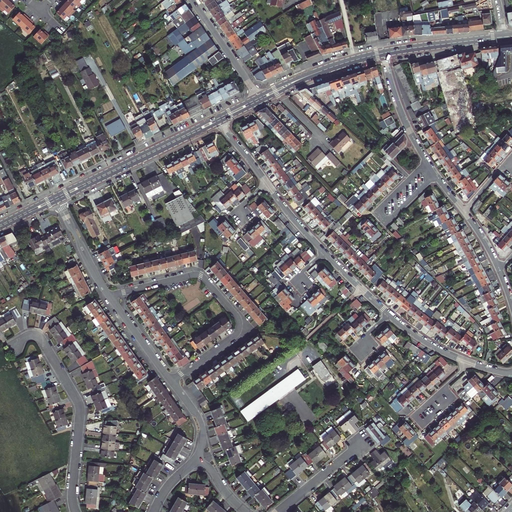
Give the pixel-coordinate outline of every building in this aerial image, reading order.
[(0,0),(0,9),(8,0),(0,0)] [(8,0),(0,9),(0,10),(2,13),(4,11),(8,15),(15,8),(12,5),(10,4),(12,2),(8,0)] [(82,0),(69,0),(70,0),(67,3),(66,4),(65,3),(60,8),(61,9),(60,11),(57,14),(64,20),(68,16),(70,18),(75,12),(73,10),(77,7),(79,8),(82,5),(80,3),(82,0)] [(165,7),(167,10),(181,0),(166,0),(166,1),(165,1),(168,5),(167,6),(165,7)] [(171,15),(172,15),(185,5),(183,3),(181,0),(167,10),(171,15)] [(215,0),(206,7),(208,9),(210,12),(218,6),(216,3),(220,0),(215,0)] [(298,6),(301,11),(312,5),(310,0),(301,4),(298,6)] [(211,14),(213,17),(221,11),(219,8),(226,4),(224,1),(218,6),(210,12),(211,14)] [(455,12),(455,13),(473,9),(474,13),(475,13),(477,12),(475,7),(474,4),(457,7),(458,11),(455,12)] [(172,15),(176,20),(189,10),(186,7),(185,5),(172,15)] [(215,20),(217,22),(224,17),(229,14),(231,12),(234,10),(232,7),(226,11),(225,9),(221,11),(213,17),(215,20)] [(445,9),(438,11),(440,19),(443,19),(447,18),(446,15),(445,9)] [(179,22),(182,26),(194,17),(191,14),(189,10),(176,20),(173,22),(175,25),(179,22)] [(399,13),(399,18),(405,17),(408,17),(408,20),(410,20),(410,16),(410,15),(409,11),(399,13)] [(432,12),(425,13),(427,27),(429,33),(429,36),(432,36),(436,35),(443,35),(442,22),(440,22),(440,24),(434,24),(433,18),(433,17),(432,12)] [(339,13),(319,21),(332,53),(339,51),(343,50),(340,43),(335,45),(327,26),(333,23),(336,31),(340,29),(343,38),(345,38),(339,13)] [(427,27),(425,13),(418,15),(420,26),(420,28),(420,34),(419,36),(422,36),(425,36),(429,36),(429,33),(427,27)] [(488,13),(478,15),(479,17),(480,17),(481,23),(483,23),(489,22),(488,13)] [(23,17),(19,14),(13,21),(21,28),(29,20),(26,17),(25,19),(23,17)] [(420,26),(418,15),(410,16),(410,20),(412,36),(416,36),(419,36),(420,34),(420,28),(420,26)] [(392,24),(392,28),(393,32),(394,32),(395,38),(400,37),(397,16),(394,16),(395,23),(392,24)] [(194,17),(182,26),(177,30),(184,40),(188,37),(199,28),(201,27),(198,22),(194,17)] [(224,17),(217,22),(218,25),(219,27),(227,21),(226,19),(224,17)] [(463,17),(456,17),(457,22),(455,22),(456,25),(457,34),(460,34),(462,33),(461,24),(460,22),(464,21),(464,22),(466,22),(466,19),(463,20),(463,17)] [(21,28),(29,36),(35,28),(32,25),(30,24),(32,22),(29,20),(21,28)] [(230,20),(227,21),(219,27),(221,29),(222,31),(226,28),(226,29),(230,26),(233,24),(230,20)] [(467,24),(468,32),(475,31),(482,30),(481,25),(480,20),(477,21),(477,22),(470,23),(466,23),(467,24)] [(303,22),(311,36),(321,56),(324,56),(332,53),(319,21),(317,22),(315,23),(314,22),(307,24),(306,24),(305,21),(303,22)] [(238,38),(230,43),(236,51),(241,59),(249,54),(251,57),(256,53),(250,42),(255,39),(265,32),(263,27),(260,23),(242,36),(238,38)] [(224,33),(225,35),(233,30),(231,27),(234,26),(233,24),(230,26),(226,29),(226,28),(222,31),(224,33)] [(207,35),(204,30),(202,32),(199,28),(188,37),(192,42),(187,45),(193,54),(197,51),(211,41),(207,35)] [(233,30),(225,35),(226,37),(227,39),(232,36),(232,37),(236,35),(235,34),(237,33),(239,32),(237,30),(234,31),(233,30)] [(40,31),(34,38),(42,45),(50,37),(47,34),(45,36),(44,34),(40,31)] [(376,40),(375,32),(364,34),(366,42),(370,41),(376,40)] [(232,36),(227,39),(229,40),(230,43),(238,38),(236,35),(232,37),(232,36)] [(321,56),(311,36),(305,39),(313,53),(304,57),(307,62),(321,56)] [(262,49),(255,39),(250,42),(256,53),(257,53),(262,49)] [(184,40),(162,56),(171,71),(193,54),(187,45),(184,40)] [(214,45),(211,41),(197,51),(193,54),(171,71),(178,85),(186,78),(193,73),(198,69),(202,66),(205,64),(208,61),(206,58),(217,50),(214,45)] [(491,79),(496,77),(499,71),(505,71),(505,55),(511,55),(510,52),(511,51),(510,45),(500,46),(501,56),(500,62),(494,73),(493,76),(491,79)] [(290,46),(283,49),(278,52),(286,65),(290,63),(292,62),(293,63),(298,61),(290,46)] [(211,59),(219,53),(217,50),(206,58),(208,61),(211,59)] [(286,65),(278,52),(278,51),(271,55),(269,53),(266,54),(266,55),(270,61),(274,67),(278,74),(284,72),(288,70),(286,65)] [(211,59),(215,65),(223,59),(222,56),(219,53),(211,59)] [(458,56),(462,70),(471,67),(471,65),(474,65),(477,65),(477,64),(483,62),(483,60),(482,53),(475,55),(475,54),(465,56),(465,54),(458,56)] [(249,54),(241,59),(244,63),(251,58),(251,57),(249,54)] [(458,55),(434,62),(438,77),(446,103),(450,116),(473,109),(462,70),(458,56),(458,55)] [(263,63),(272,77),(275,76),(278,74),(274,67),(270,61),(267,63),(264,57),(261,59),(263,63)] [(84,66),(81,59),(73,63),(83,81),(91,76),(87,69),(85,65),(84,66)] [(223,59),(215,65),(213,67),(215,69),(225,62),(224,60),(223,59)] [(267,80),(272,77),(263,63),(261,64),(258,61),(257,60),(254,62),(258,68),(251,73),(256,80),(262,82),(267,80)] [(434,90),(434,91),(437,90),(433,79),(438,77),(434,62),(426,64),(432,85),(434,90)] [(412,65),(417,81),(421,80),(422,86),(424,92),(427,91),(427,90),(426,87),(419,64),(418,63),(412,65)] [(423,63),(419,64),(426,87),(432,85),(426,64),(424,65),(423,63)] [(364,71),(367,80),(376,78),(383,99),(387,97),(376,67),(364,71)] [(367,80),(364,71),(357,73),(361,85),(368,83),(367,80)] [(357,73),(349,76),(354,88),(359,103),(362,102),(358,89),(362,88),(361,85),(357,73)] [(349,76),(341,79),(347,97),(351,96),(349,90),(354,88),(349,76)] [(217,92),(222,101),(229,97),(239,92),(234,82),(224,87),(223,84),(221,84),(218,86),(214,79),(211,81),(217,92)] [(341,79),(335,81),(338,90),(341,90),(345,102),(348,101),(347,97),(341,79)] [(335,81),(329,83),(333,97),(336,96),(340,106),(343,106),(338,90),(335,81)] [(306,90),(313,96),(325,92),(327,97),(329,96),(331,101),(335,106),(336,105),(333,97),(329,83),(306,90)] [(204,92),(205,96),(211,107),(214,105),(217,104),(210,91),(208,87),(205,88),(206,91),(204,92)] [(222,101),(217,92),(215,93),(212,89),(210,91),(217,104),(219,102),(222,101)] [(300,93),(313,104),(317,100),(313,96),(306,90),(300,93)] [(205,96),(197,100),(203,111),(207,109),(211,107),(205,96)] [(187,102),(194,116),(200,113),(203,111),(197,100),(196,98),(196,97),(187,102)] [(319,110),(324,106),(317,100),(313,104),(319,110)] [(412,104),(416,112),(422,108),(419,101),(413,104),(412,104)] [(168,106),(171,112),(174,116),(178,124),(181,123),(183,122),(178,112),(176,113),(170,102),(167,103),(168,106)] [(181,106),(183,110),(184,109),(189,118),(192,117),(194,116),(187,102),(180,105),(181,106)] [(286,110),(281,104),(278,107),(284,113),(286,110)] [(176,125),(178,124),(174,116),(171,112),(168,106),(166,107),(165,105),(158,108),(159,111),(154,114),(157,120),(164,115),(167,120),(165,121),(168,126),(169,125),(170,126),(172,125),(173,127),(176,125)] [(184,109),(183,110),(181,106),(180,105),(175,107),(178,112),(183,122),(186,120),(189,118),(184,109)] [(319,110),(326,117),(330,112),(324,106),(319,110)] [(269,117),(266,120),(267,121),(274,115),(267,108),(263,110),(269,117)] [(417,118),(418,118),(426,114),(423,108),(422,108),(416,112),(414,113),(417,118)] [(258,112),(264,118),(266,120),(269,117),(263,110),(258,112)] [(256,113),(257,114),(263,120),(264,118),(258,112),(256,113)] [(333,123),(337,118),(330,112),(326,117),(333,123)] [(382,116),(384,120),(393,116),(392,116),(390,112),(382,116)] [(426,114),(418,118),(423,129),(430,125),(432,124),(437,122),(434,116),(432,117),(430,112),(426,114)] [(266,123),(269,126),(277,119),(274,115),(267,121),(266,123)] [(148,140),(152,137),(145,124),(141,116),(133,120),(136,125),(142,136),(143,138),(145,141),(148,140)] [(384,120),(388,127),(396,123),(393,116),(384,120)] [(249,124),(255,136),(258,142),(260,141),(258,136),(262,134),(260,131),(266,128),(259,119),(249,124)] [(269,126),(272,130),(280,122),(277,119),(269,126)] [(145,124),(152,137),(155,136),(158,134),(159,133),(152,120),(145,124)] [(106,128),(108,133),(112,131),(114,136),(124,130),(119,121),(106,128)] [(280,122),(272,130),(277,134),(285,126),(280,122)] [(320,123),(318,125),(325,132),(327,129),(320,123)] [(248,140),(252,137),(255,136),(249,124),(242,128),(247,138),(248,140)] [(438,133),(432,124),(430,125),(436,134),(438,133)] [(133,137),(136,140),(138,139),(140,138),(142,136),(136,125),(129,129),(133,137)] [(424,133),(428,140),(436,134),(430,125),(423,129),(425,132),(424,133)] [(285,126),(277,134),(280,138),(288,130),(285,126)] [(280,138),(284,142),(292,134),(288,130),(280,138)] [(407,139),(403,130),(397,137),(399,140),(395,144),(401,151),(406,146),(407,139)] [(503,140),(510,146),(511,143),(511,132),(511,131),(503,140)] [(351,139),(343,132),(330,145),(337,152),(351,139)] [(292,134),(284,142),(288,146),(296,138),(292,134)] [(428,140),(432,146),(438,142),(440,140),(436,134),(428,140)] [(288,146),(291,150),(300,142),(296,138),(288,146)] [(95,146),(100,155),(104,153),(107,151),(106,149),(107,148),(103,140),(94,144),(95,145),(95,146)] [(510,146),(503,140),(502,141),(498,145),(505,151),(510,146)] [(300,142),(291,150),(295,154),(299,149),(303,146),(300,142)] [(431,147),(435,153),(442,148),(438,142),(432,146),(431,147)] [(213,143),(207,146),(213,158),(219,155),(213,143)] [(388,159),(390,162),(401,151),(395,144),(394,143),(389,148),(387,145),(383,149),(387,154),(382,159),(385,162),(388,159)] [(257,149),(259,152),(266,147),(264,144),(260,147),(258,149),(257,149)] [(505,151),(498,145),(494,150),(501,157),(505,151)] [(86,151),(90,160),(95,157),(100,155),(95,146),(86,151)] [(213,158),(207,146),(203,148),(209,160),(213,158)] [(81,166),(86,164),(87,163),(86,162),(90,160),(86,151),(86,150),(84,147),(77,151),(79,154),(75,155),(81,166)] [(259,152),(266,161),(276,154),(271,148),(268,150),(266,147),(259,152)] [(327,156),(319,148),(308,158),(316,166),(327,156)] [(435,153),(439,159),(446,154),(442,148),(435,153)] [(501,157),(494,150),(489,155),(496,162),(501,157)] [(197,152),(193,154),(197,161),(199,165),(202,163),(201,160),(197,152)] [(331,152),(327,156),(337,168),(342,163),(331,152)] [(193,153),(186,156),(190,164),(195,162),(197,161),(193,154),(193,153)] [(230,171),(232,169),(238,163),(230,154),(221,162),(224,165),(230,171)] [(266,161),(270,167),(277,162),(280,160),(276,154),(266,161)] [(446,154),(439,159),(443,166),(451,161),(446,154)] [(57,159),(64,173),(68,171),(72,169),(67,160),(65,155),(57,159)] [(67,160),(72,169),(76,167),(76,168),(77,167),(81,166),(75,155),(70,157),(71,158),(67,160)] [(496,162),(489,155),(484,161),(487,163),(491,167),(496,162)] [(180,160),(184,168),(190,164),(186,156),(180,160)] [(385,172),(388,176),(394,182),(399,176),(395,172),(397,169),(390,162),(388,159),(385,162),(390,166),(384,172),(385,172)] [(173,163),(177,171),(184,168),(180,160),(173,163)] [(443,166),(448,172),(455,167),(451,161),(443,166)] [(277,162),(270,167),(275,173),(281,168),(277,162)] [(43,165),(51,180),(54,178),(58,176),(54,168),(55,167),(53,163),(44,167),(43,165)] [(177,171),(173,163),(166,167),(170,175),(177,171)] [(247,174),(238,163),(232,169),(230,171),(234,176),(238,181),(247,174)] [(35,169),(42,184),(47,182),(51,180),(43,165),(35,169)] [(455,167),(448,172),(452,177),(459,173),(455,167)] [(275,173),(279,179),(286,174),(281,168),(275,173)] [(29,176),(35,188),(39,186),(42,184),(35,169),(36,172),(29,176)] [(469,176),(464,169),(459,173),(464,179),(468,176),(469,176)] [(17,206),(20,204),(3,172),(0,173),(0,178),(9,197),(8,198),(14,207),(17,206)] [(385,172),(379,178),(382,181),(388,176),(385,172)] [(456,184),(458,183),(464,179),(459,173),(452,177),(456,184)] [(19,176),(27,192),(31,190),(35,188),(29,176),(26,178),(24,174),(19,176)] [(283,185),(290,180),(286,174),(279,179),(283,185)] [(505,179),(500,174),(494,181),(495,182),(490,187),(495,191),(496,189),(505,179)] [(154,179),(150,181),(157,195),(166,191),(166,190),(159,176),(154,179)] [(388,187),(394,182),(388,176),(382,181),(388,187)] [(462,189),(470,184),(472,182),(468,176),(464,179),(458,183),(462,189)] [(373,182),(377,186),(382,181),(379,178),(378,177),(373,182)] [(511,189),(511,187),(511,184),(505,179),(496,189),(504,197),(511,189)] [(288,191),(295,186),(290,180),(283,185),(288,191)] [(145,183),(141,185),(148,199),(149,199),(157,195),(150,181),(145,183)] [(382,181),(377,186),(383,192),(388,187),(382,181)] [(368,187),(372,191),(377,186),(373,182),(368,187)] [(472,182),(470,184),(475,192),(478,189),(472,182)] [(372,191),(368,187),(364,183),(363,185),(366,189),(363,192),(366,196),(372,191)] [(470,184),(462,189),(469,199),(475,192),(470,184)] [(239,190),(234,185),(229,189),(232,192),(238,199),(240,201),(249,193),(243,187),(239,190)] [(288,191),(292,197),(299,192),(295,186),(288,191)] [(383,192),(377,186),(372,191),(377,197),(383,192)] [(302,205),(309,199),(304,192),(302,190),(299,192),(304,199),(297,204),(299,207),(302,205)] [(132,193),(128,195),(133,205),(142,200),(137,191),(132,193)] [(377,197),(372,191),(366,196),(372,202),(377,197)] [(202,217),(184,197),(180,192),(176,195),(178,200),(168,206),(180,228),(202,217)] [(227,197),(232,203),(238,199),(232,192),(227,197)] [(292,197),(297,204),(304,199),(299,192),(292,197)] [(357,198),(361,202),(366,196),(363,192),(357,198)] [(212,199),(215,202),(223,211),(232,203),(227,197),(223,193),(217,198),(216,197),(212,199)] [(425,193),(420,198),(422,202),(425,207),(426,207),(437,201),(433,194),(427,197),(425,193)] [(126,208),(133,205),(128,195),(124,197),(121,198),(126,208)] [(372,202),(366,196),(361,202),(367,208),(372,202)] [(488,198),(485,196),(478,203),(482,206),(488,198)] [(309,199),(302,205),(305,209),(309,213),(316,208),(312,203),(309,199)] [(109,202),(105,204),(110,214),(118,210),(113,200),(109,202)] [(259,217),(264,213),(270,207),(265,201),(259,206),(256,203),(251,207),(259,217)] [(426,207),(429,214),(436,210),(440,208),(437,201),(426,207)] [(367,208),(361,202),(355,207),(361,213),(367,208)] [(0,214),(2,214),(10,209),(7,203),(2,205),(1,203),(0,203),(0,214)] [(102,218),(110,214),(105,204),(101,206),(97,208),(102,218)] [(444,206),(440,208),(436,210),(440,217),(447,213),(444,206)] [(276,213),(270,207),(264,213),(269,219),(276,213)] [(314,219),(321,213),(316,208),(309,213),(314,219)] [(321,213),(314,219),(319,225),(326,219),(328,217),(323,211),(321,213)] [(85,214),(80,217),(84,226),(87,224),(95,239),(101,236),(93,221),(95,221),(90,212),(85,214)] [(443,223),(451,219),(447,213),(440,217),(443,223)] [(212,224),(221,235),(231,227),(226,221),(221,225),(219,223),(220,222),(216,218),(211,222),(212,224)] [(362,226),(368,232),(374,226),(366,218),(358,226),(360,228),(362,226)] [(443,223),(442,224),(445,231),(450,228),(457,224),(454,218),(451,219),(443,223)] [(319,225),(327,233),(335,225),(337,224),(335,222),(331,225),(326,219),(319,225)] [(160,220),(156,221),(161,231),(165,229),(160,220)] [(262,220),(254,228),(260,235),(266,229),(268,232),(270,229),(262,220)] [(161,231),(156,221),(153,223),(158,233),(161,231)] [(461,231),(457,224),(450,228),(453,235),(455,234),(461,231)] [(325,235),(333,243),(339,237),(334,231),(337,228),(335,225),(327,233),(325,235)] [(372,237),(371,239),(374,242),(382,234),(374,226),(368,232),(372,237)] [(236,232),(231,227),(221,235),(220,236),(226,243),(230,240),(229,238),(236,232)] [(51,232),(46,234),(48,237),(44,239),(48,246),(52,245),(54,248),(62,244),(60,241),(64,239),(59,228),(51,232)] [(260,235),(254,228),(244,237),(254,248),(264,239),(262,237),(260,235)] [(455,242),(459,240),(466,237),(463,230),(461,231),(455,234),(453,235),(452,235),(451,236),(454,243),(455,242)] [(8,235),(4,237),(9,248),(10,248),(9,246),(15,242),(16,244),(18,243),(12,233),(8,235)] [(501,236),(500,238),(510,247),(511,243),(511,239),(504,233),(501,236)] [(2,239),(0,239),(0,241),(3,248),(5,253),(8,257),(9,259),(11,258),(16,255),(10,248),(9,248),(4,237),(2,239)] [(333,243),(339,248),(345,242),(339,237),(333,243)] [(462,247),(470,243),(466,237),(459,240),(455,242),(454,243),(458,249),(462,247)] [(510,247),(498,237),(494,242),(498,246),(505,252),(510,247)] [(34,241),(28,244),(33,254),(48,246),(44,239),(41,241),(39,238),(34,241)] [(251,248),(242,239),(238,243),(246,252),(251,248)] [(0,252),(5,259),(8,257),(5,253),(3,248),(0,241),(0,252)] [(345,242),(339,248),(344,253),(350,247),(345,242)] [(466,254),(473,250),(470,243),(462,247),(458,249),(462,256),(466,254)] [(102,256),(105,261),(116,255),(112,248),(110,249),(108,246),(99,250),(102,256)] [(344,253),(349,259),(355,253),(350,247),(344,253)] [(190,251),(192,260),(195,259),(199,258),(197,250),(190,251)] [(469,260),(477,256),(473,250),(466,254),(469,260)] [(189,261),(192,260),(190,251),(183,253),(185,262),(189,261)] [(303,253),(294,262),(297,266),(300,269),(309,260),(312,258),(306,251),(303,253)] [(181,263),(185,262),(183,253),(175,255),(177,264),(181,263)] [(354,264),(361,258),(355,253),(349,259),(354,264)] [(466,254),(462,256),(464,260),(459,262),(461,265),(465,263),(469,260),(466,254)] [(109,271),(112,270),(116,268),(119,266),(117,262),(119,261),(116,255),(105,261),(107,266),(109,271)] [(173,265),(177,264),(175,255),(168,257),(170,266),(173,265)] [(473,267),(480,263),(477,256),(469,260),(473,267)] [(166,267),(170,266),(168,257),(161,259),(163,268),(166,267)] [(354,264),(360,269),(366,263),(361,258),(354,264)] [(160,269),(163,268),(161,259),(153,261),(155,270),(160,269)] [(286,264),(292,271),(297,266),(294,262),(292,259),(286,264)] [(212,272),(215,275),(222,268),(224,266),(219,260),(210,269),(212,272)] [(151,271),(155,270),(153,261),(146,263),(148,272),(151,271)] [(144,272),(148,272),(146,263),(139,264),(141,273),(144,272)] [(276,271),(277,272),(286,264),(285,263),(276,271)] [(360,269),(365,275),(371,268),(369,266),(366,263),(360,269)] [(484,270),(480,263),(473,267),(476,274),(484,270)] [(138,274),(141,273),(139,264),(130,267),(133,275),(138,274)] [(286,264),(277,272),(283,279),(292,271),(286,264)] [(73,279),(81,275),(80,272),(78,268),(66,274),(69,281),(73,279)] [(217,277),(220,280),(227,274),(222,268),(215,275),(217,277)] [(311,275),(315,279),(318,277),(322,281),(331,274),(325,268),(319,273),(317,270),(311,275)] [(377,274),(371,268),(365,275),(374,284),(382,276),(383,274),(380,271),(377,274)] [(487,276),(484,270),(476,274),(480,280),(487,276)] [(227,274),(220,280),(222,283),(225,286),(232,280),(227,274)] [(339,282),(331,274),(322,281),(330,290),(339,282)] [(77,286),(85,282),(83,278),(81,275),(73,279),(77,286)] [(275,286),(280,282),(274,276),(270,279),(275,286)] [(381,289),(384,292),(390,285),(383,280),(385,278),(382,276),(374,284),(377,286),(381,289)] [(480,280),(483,287),(491,283),(487,276),(480,280)] [(227,288),(230,292),(237,286),(232,280),(225,286),(227,288)] [(86,285),(85,282),(77,286),(80,292),(88,288),(86,285)] [(281,292),(286,288),(280,282),(275,286),(281,292)] [(494,290),(491,283),(483,287),(487,294),(492,291),(494,290)] [(390,285),(384,292),(390,297),(395,290),(390,285)] [(232,294),(235,297),(242,291),(237,286),(230,292),(232,294)] [(90,292),(88,288),(80,292),(83,297),(80,298),(82,301),(92,296),(90,292)] [(276,298),(280,303),(281,303),(291,294),(286,288),(281,292),(276,298)] [(322,288),(313,295),(319,302),(322,305),(328,299),(325,297),(328,294),(322,288)] [(390,297),(396,302),(401,295),(395,290),(390,297)] [(396,302),(402,306),(407,299),(411,295),(405,290),(401,295),(396,302)] [(238,300),(240,303),(247,297),(242,291),(235,297),(238,300)] [(495,297),(492,291),(487,294),(484,295),(488,301),(495,297)] [(135,305),(137,308),(144,302),(146,301),(142,294),(132,301),(135,305)] [(296,300),(291,294),(281,303),(288,311),(293,307),(290,304),(296,300)] [(301,306),(310,316),(322,305),(319,302),(313,295),(301,306)] [(247,297),(240,303),(243,306),(245,308),(252,302),(247,297)] [(495,297),(488,301),(491,308),(496,306),(499,304),(495,297)] [(33,314),(38,315),(41,304),(32,302),(33,300),(25,298),(23,309),(30,310),(30,313),(33,314)] [(407,311),(413,304),(407,299),(402,306),(407,311)] [(141,314),(148,309),(144,302),(137,308),(138,310),(141,314)] [(247,311),(250,314),(257,308),(252,302),(245,308),(247,311)] [(87,309),(91,315),(92,314),(100,308),(98,305),(96,303),(87,309)] [(49,306),(41,304),(38,315),(43,316),(47,317),(47,316),(50,317),(53,304),(50,304),(49,306)] [(407,311),(413,316),(419,309),(413,304),(407,311)] [(148,309),(141,314),(143,317),(145,320),(155,313),(156,312),(152,306),(148,309)] [(488,310),(492,316),(499,312),(496,306),(491,308),(488,310)] [(17,308),(3,317),(9,328),(14,325),(17,323),(16,321),(22,317),(17,308)] [(97,320),(105,314),(102,311),(100,308),(92,314),(97,320)] [(252,317),(255,320),(262,314),(257,308),(250,314),(252,317)] [(419,321),(425,314),(419,309),(413,316),(419,321)] [(419,321),(425,325),(431,318),(428,317),(430,314),(426,311),(425,314),(419,321)] [(499,312),(492,316),(481,322),(480,322),(482,326),(484,325),(490,322),(492,325),(499,321),(503,319),(499,312)] [(148,323),(150,326),(160,319),(155,313),(153,315),(145,320),(148,323)] [(366,313),(357,321),(363,327),(372,320),(366,313)] [(102,326),(109,321),(107,318),(105,314),(97,320),(102,326)] [(262,314),(255,320),(258,323),(260,326),(267,319),(262,314)] [(0,331),(1,331),(2,333),(6,330),(9,328),(3,317),(2,316),(0,317),(0,331)] [(363,327),(357,321),(353,316),(347,321),(355,330),(357,333),(363,327)] [(56,338),(68,330),(62,322),(61,323),(57,317),(49,323),(52,327),(53,329),(51,330),(56,338)] [(220,322),(219,322),(225,330),(228,327),(231,325),(226,317),(224,319),(223,317),(218,320),(220,322)] [(432,328),(436,323),(431,318),(425,325),(431,330),(432,328)] [(152,330),(154,332),(164,325),(160,319),(150,326),(152,330)] [(112,324),(109,321),(102,326),(106,332),(114,327),(112,324)] [(347,321),(342,327),(344,329),(350,335),(355,330),(347,321)] [(432,328),(438,333),(443,326),(438,321),(436,323),(432,328)] [(492,325),(495,332),(503,328),(499,321),(492,325)] [(215,325),(214,326),(219,334),(222,332),(225,330),(219,322),(218,323),(217,324),(215,325)] [(446,335),(452,339),(457,333),(459,330),(460,329),(461,328),(456,323),(453,326),(451,328),(449,331),(446,335)] [(157,336),(159,338),(166,333),(169,331),(164,325),(154,332),(157,336)] [(214,326),(207,331),(213,339),(216,336),(219,334),(214,326)] [(388,326),(382,331),(392,342),(393,344),(396,341),(395,340),(398,337),(388,326)] [(443,326),(438,333),(444,337),(446,335),(449,331),(443,326)] [(116,330),(114,327),(106,332),(111,338),(118,333),(116,330)] [(503,328),(495,332),(493,332),(497,339),(499,338),(506,334),(503,328)] [(350,335),(344,329),(335,336),(340,342),(344,339),(344,340),(350,335)] [(460,341),(463,337),(466,334),(460,329),(459,330),(457,333),(452,339),(458,344),(460,341)] [(65,346),(75,339),(73,336),(72,336),(68,330),(56,338),(61,344),(63,343),(64,344),(65,346)] [(466,334),(463,337),(460,341),(466,345),(472,339),(471,338),(474,335),(469,330),(466,334)] [(207,331),(201,336),(206,343),(209,341),(213,339),(207,331)] [(376,337),(382,343),(384,346),(386,348),(389,345),(392,342),(382,331),(376,337)] [(115,344),(122,339),(120,336),(118,333),(111,338),(115,344)] [(161,342),(163,345),(171,339),(166,333),(159,338),(161,342)] [(253,339),(259,346),(265,341),(259,334),(257,336),(253,339)] [(198,347),(199,348),(201,347),(206,343),(201,336),(191,342),(192,343),(196,348),(198,347)] [(165,348),(168,351),(175,346),(178,344),(173,337),(171,339),(163,345),(165,348)] [(70,358),(82,349),(77,343),(78,343),(75,339),(65,346),(66,348),(68,350),(66,351),(70,358)] [(125,342),(122,339),(115,344),(120,351),(127,345),(125,342)] [(249,341),(246,344),(252,351),(259,346),(253,339),(249,341)] [(472,339),(466,345),(472,350),(478,343),(472,339)] [(321,340),(316,346),(323,353),(328,348),(321,340)] [(243,346),(240,348),(245,355),(252,351),(246,344),(243,346)] [(501,349),(503,352),(509,358),(511,354),(511,350),(508,347),(506,344),(501,349)] [(129,348),(127,345),(120,351),(118,352),(122,358),(124,357),(131,351),(129,348)] [(172,357),(179,352),(175,346),(168,351),(170,354),(172,357)] [(238,350),(234,353),(239,360),(245,355),(240,348),(238,350)] [(498,357),(503,363),(509,358),(503,352),(501,349),(500,348),(495,353),(498,357)] [(82,349),(70,358),(75,364),(77,362),(79,364),(82,369),(90,364),(85,357),(86,355),(82,349)] [(388,349),(379,357),(385,363),(391,357),(393,359),(395,357),(388,349)] [(190,361),(182,350),(179,352),(172,357),(175,361),(179,368),(183,365),(184,366),(190,361)] [(128,363),(136,357),(134,354),(131,351),(124,357),(128,363)] [(231,355),(227,357),(233,365),(239,360),(234,353),(231,355)] [(344,367),(351,361),(346,355),(339,362),(344,367)] [(27,363),(31,371),(41,367),(39,362),(38,359),(36,360),(34,356),(24,361),(25,364),(27,363)] [(133,369),(141,363),(139,361),(136,357),(128,363),(133,369)] [(224,360),(221,362),(226,370),(233,365),(227,357),(224,360)] [(374,362),(380,368),(385,363),(379,357),(374,362)] [(435,373),(440,380),(446,374),(442,369),(448,363),(444,358),(442,357),(436,362),(438,365),(432,370),(435,373)] [(323,361),(315,368),(326,383),(334,376),(323,361)] [(356,366),(351,361),(344,367),(340,371),(345,376),(348,380),(353,376),(349,373),(356,366)] [(214,367),(220,374),(226,370),(221,362),(218,364),(214,367)] [(380,368),(374,362),(366,369),(372,377),(375,374),(379,378),(384,373),(380,368)] [(27,373),(31,371),(27,363),(25,364),(22,366),(26,373),(27,373)] [(101,378),(93,363),(90,364),(82,369),(86,375),(84,376),(86,379),(87,383),(97,379),(101,378)] [(143,367),(141,363),(133,369),(137,375),(145,369),(143,367)] [(41,367),(31,371),(27,373),(31,381),(32,381),(34,383),(44,379),(43,376),(45,375),(43,371),(41,367)] [(211,369),(208,372),(213,379),(220,374),(214,367),(211,369)] [(149,374),(145,369),(137,375),(135,377),(142,386),(152,379),(149,374)] [(300,369),(242,412),(249,421),(307,379),(300,369)] [(205,374),(201,376),(207,384),(213,379),(208,372),(205,374)] [(435,373),(429,378),(435,385),(440,380),(435,373)] [(426,375),(421,381),(423,383),(429,378),(426,375)] [(464,387),(465,388),(466,389),(459,395),(462,398),(468,392),(481,380),(476,375),(469,381),(470,382),(464,387)] [(195,381),(197,384),(199,387),(201,388),(207,384),(201,376),(198,379),(195,381)] [(159,378),(151,384),(156,390),(163,385),(161,382),(159,378)] [(429,390),(435,385),(429,378),(423,383),(426,387),(429,390)] [(94,394),(107,389),(108,388),(106,384),(100,387),(97,379),(87,383),(89,388),(90,391),(93,390),(94,394)] [(207,384),(209,387),(216,382),(213,379),(207,384)] [(481,380),(468,392),(472,398),(478,393),(485,386),(481,380)] [(39,393),(43,401),(47,399),(57,395),(56,391),(54,387),(51,388),(48,381),(34,387),(34,388),(39,386),(41,392),(39,393)] [(421,381),(415,385),(421,392),(426,387),(423,383),(421,381)] [(483,399),(494,389),(489,383),(485,386),(478,393),(483,399)] [(163,385),(156,390),(153,392),(157,399),(160,397),(168,391),(166,388),(163,385)] [(415,385),(410,390),(415,397),(421,392),(415,385)] [(108,392),(107,389),(94,394),(95,397),(93,398),(95,401),(96,405),(109,400),(110,400),(107,392),(108,392)] [(494,389),(483,399),(488,405),(499,394),(494,389)] [(404,395),(410,402),(415,397),(410,390),(404,395)] [(168,391),(160,397),(164,403),(172,397),(170,395),(168,391)] [(57,395),(47,399),(50,406),(48,407),(50,411),(60,407),(58,403),(60,402),(59,399),(57,395)] [(398,413),(410,402),(404,395),(398,401),(392,406),(398,413)] [(503,399),(500,403),(504,407),(511,399),(509,396),(505,401),(503,399)] [(172,397),(164,403),(167,406),(164,408),(167,411),(169,409),(177,404),(175,401),(172,397)] [(109,400),(96,405),(98,410),(99,413),(102,412),(103,416),(116,411),(115,407),(112,408),(109,400)] [(465,401),(457,409),(463,416),(465,419),(474,411),(465,401)] [(177,404),(169,409),(174,416),(181,410),(179,407),(177,404)] [(51,415),(54,414),(57,422),(67,417),(66,414),(64,410),(61,411),(60,407),(50,411),(51,415)] [(212,415),(214,419),(223,416),(220,408),(211,411),(212,415)] [(457,409),(451,414),(457,421),(461,425),(466,420),(465,419),(463,416),(457,409)] [(181,410),(174,416),(178,422),(186,416),(183,413),(181,410)] [(446,419),(451,426),(457,421),(451,414),(446,419)] [(352,415),(346,419),(357,432),(360,430),(356,424),(358,422),(352,415)] [(215,423),(217,427),(224,424),(226,423),(223,416),(214,419),(215,423)] [(67,417),(57,422),(60,429),(58,430),(60,434),(70,429),(68,426),(71,425),(69,421),(67,417)] [(473,423),(471,425),(474,428),(476,426),(482,420),(480,417),(473,423)] [(352,431),(354,435),(357,432),(346,419),(341,423),(347,432),(349,430),(351,433),(352,431)] [(397,425),(405,434),(411,428),(404,419),(397,425)] [(446,419),(440,424),(446,431),(451,426),(446,419)] [(106,430),(105,435),(119,436),(121,421),(108,421),(107,426),(106,430)] [(368,429),(366,430),(372,437),(380,432),(371,421),(366,426),(368,429)] [(215,432),(217,436),(227,432),(224,424),(217,427),(214,428),(215,432)] [(440,424),(434,429),(440,436),(446,431),(440,424)] [(411,428),(405,434),(408,437),(407,438),(411,443),(419,436),(411,428)] [(338,429),(330,436),(337,445),(343,440),(341,438),(343,436),(338,429)] [(440,436),(434,429),(425,437),(433,446),(437,443),(435,441),(440,436)] [(227,432),(217,436),(218,440),(220,444),(230,440),(227,432)] [(388,442),(380,432),(372,437),(378,445),(380,444),(382,447),(388,442)] [(180,434),(176,441),(184,446),(186,442),(188,439),(180,434)] [(104,442),(118,443),(119,436),(105,435),(105,438),(104,442)] [(323,445),(328,452),(337,445),(330,436),(324,441),(326,443),(323,445)] [(184,446),(176,441),(173,440),(169,447),(172,448),(180,453),(182,450),(184,446)] [(223,451),(226,450),(233,448),(230,440),(220,444),(222,448),(223,451)] [(117,450),(118,443),(104,442),(104,445),(104,449),(117,450)] [(323,445),(315,452),(322,460),(327,456),(326,453),(328,452),(323,445)] [(227,454),(229,458),(238,454),(235,447),(233,448),(226,450),(227,454)] [(178,457),(180,453),(172,448),(168,455),(176,460),(178,457)] [(103,453),(102,458),(115,459),(117,450),(104,449),(103,453)] [(382,457),(377,451),(374,454),(384,467),(387,471),(394,465),(385,455),(382,457)] [(306,458),(312,465),(314,463),(316,465),(322,460),(315,452),(306,458)] [(238,454),(229,458),(230,462),(232,466),(241,463),(238,454)] [(377,472),(384,467),(374,454),(371,457),(375,462),(371,465),(377,472)] [(164,467),(168,461),(159,456),(152,468),(161,473),(164,467)] [(302,459),(296,463),(303,472),(312,465),(306,458),(304,461),(302,459)] [(89,474),(101,475),(102,467),(106,467),(106,464),(97,463),(92,462),(92,465),(91,465),(90,470),(89,474)] [(508,469),(501,462),(498,465),(505,472),(508,469)] [(303,472),(296,463),(288,470),(293,476),(295,474),(297,476),(303,472)] [(358,471),(364,479),(370,474),(369,473),(371,471),(366,465),(358,471)] [(148,475),(155,479),(157,480),(159,476),(161,473),(152,468),(148,475)] [(240,481),(243,485),(251,478),(246,471),(238,478),(240,481)] [(350,478),(355,484),(357,482),(359,484),(364,479),(358,471),(350,478)] [(53,479),(50,473),(38,479),(43,491),(56,484),(53,479)] [(155,479),(148,475),(146,473),(141,480),(151,486),(152,482),(155,479)] [(89,485),(99,486),(104,487),(104,483),(100,483),(101,475),(89,474),(89,478),(88,481),(89,482),(89,485)] [(498,483),(500,485),(507,491),(508,492),(511,487),(511,483),(508,480),(504,476),(498,483)] [(490,486),(481,477),(478,480),(487,489),(490,486)] [(246,488),(248,491),(256,484),(251,478),(243,485),(246,488)] [(355,484),(350,478),(347,480),(345,478),(340,483),(346,491),(355,484)] [(151,486),(141,480),(137,488),(140,490),(146,493),(149,489),(151,486)] [(186,494),(197,494),(198,484),(190,483),(190,486),(188,486),(186,486),(186,494)] [(333,491),(338,498),(346,491),(340,483),(334,487),(335,489),(333,491)] [(49,501),(52,500),(61,495),(58,490),(56,484),(43,491),(49,501)] [(208,487),(206,487),(206,484),(204,484),(198,484),(197,494),(209,495),(210,487),(208,487)] [(251,494),(254,497),(256,495),(261,491),(256,484),(248,491),(251,494)] [(346,491),(349,494),(357,487),(355,484),(346,491)] [(87,498),(98,499),(99,486),(89,485),(89,488),(89,490),(88,490),(87,498)] [(500,485),(495,490),(505,500),(506,499),(504,497),(505,496),(504,495),(507,491),(500,485)] [(259,499),(261,502),(269,495),(264,489),(261,491),(256,495),(259,499)] [(495,490),(493,489),(492,490),(493,491),(487,497),(495,504),(496,504),(498,501),(504,506),(507,502),(505,500),(495,490)] [(146,493),(140,490),(136,497),(145,502),(147,498),(149,495),(146,493)] [(333,491),(325,498),(330,504),(338,498),(333,491)] [(473,499),(483,510),(490,503),(479,493),(473,499)] [(269,495),(261,502),(264,506),(267,508),(275,502),(269,495)] [(145,502),(136,497),(131,505),(140,510),(142,506),(145,502)] [(183,509),(187,502),(178,497),(176,500),(174,504),(183,509)] [(87,509),(96,510),(98,499),(87,498),(86,505),(88,506),(88,507),(87,509)] [(330,504),(325,498),(316,505),(321,511),(324,509),(326,511),(330,509),(332,508),(330,504)] [(465,501),(461,506),(466,511),(465,511),(470,511),(471,511),(480,511),(483,510),(473,499),(470,502),(465,501)] [(52,500),(49,501),(40,506),(43,511),(56,511),(58,511),(55,506),(52,500)] [(209,511),(216,511),(220,508),(218,505),(214,502),(207,510),(209,511)]
